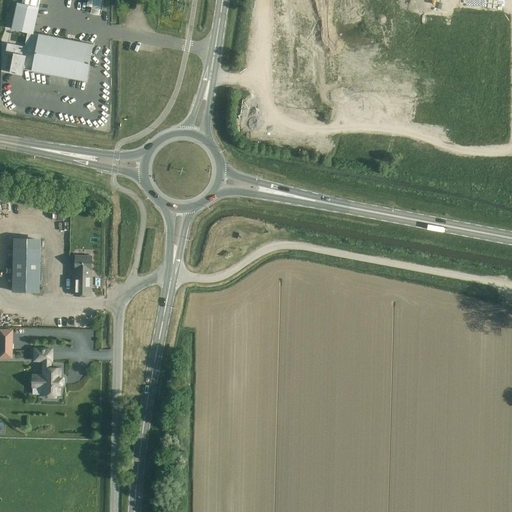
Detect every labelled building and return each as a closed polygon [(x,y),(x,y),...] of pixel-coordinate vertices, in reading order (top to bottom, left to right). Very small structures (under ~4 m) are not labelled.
[(88,0),(87,12),(103,15),(104,0),(88,0)] [(40,7),(17,3),(11,29),(34,34),(40,7)] [(93,45),(39,34),(32,71),(86,81),(93,45)] [(26,56),(14,53),(10,72),(22,74),(26,56)] [(40,292),(41,248),(14,248),(13,292),(40,292)] [(75,295),(85,296),(86,275),(86,270),(91,270),(91,256),(76,255),(75,274),(75,295)] [(0,358),(6,358),(6,351),(12,351),(13,330),(0,329),(0,358)] [(60,395),(60,385),(62,385),(62,378),(60,378),(61,368),(50,368),(51,361),(52,361),(52,349),(35,348),(34,360),(44,361),(43,375),(39,375),(38,387),(43,387),(43,394),(47,394),(47,397),(55,397),(55,394),(60,395)]
